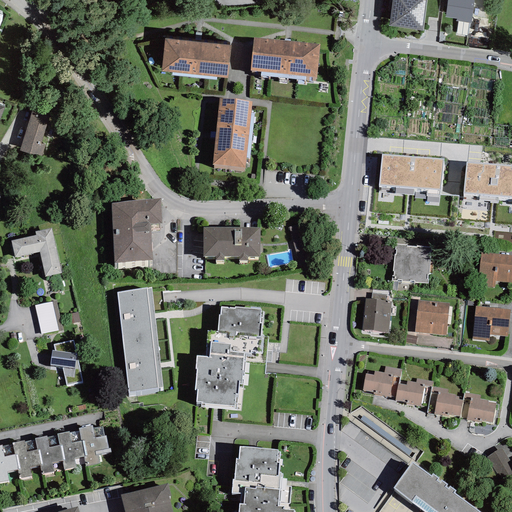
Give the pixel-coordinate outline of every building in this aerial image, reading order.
[(426,0),(391,0),(389,25),(422,30),(426,0)] [(447,0),(445,14),(456,15),(455,20),(471,22),(473,0),(447,0)] [(231,45),(164,38),(161,70),(228,77),(231,45)] [(319,54),(253,47),(250,80),(316,87),(319,54)] [(252,111),(219,108),(212,174),(245,178),(252,111)] [(48,116),(31,111),(20,150),(42,156),(45,144),(41,143),(48,116)] [(445,169),(380,161),(375,196),(441,204),(445,169)] [(511,175),(465,170),(461,203),(511,208),(511,175)] [(160,214),(111,217),(114,278),(151,276),(149,240),(161,240),(160,214)] [(36,242),(11,248),(14,264),(39,258),(45,283),(61,280),(52,235),(35,238),(36,242)] [(215,270),(224,270),(224,267),(238,267),(238,270),(247,271),(247,267),(260,267),(260,238),(203,238),(202,267),(215,267),(215,270)] [(431,254),(395,250),(392,285),(428,289),(431,254)] [(495,290),(495,284),(511,285),(511,260),(481,258),(478,288),(495,290)] [(152,298),(117,302),(129,399),(163,395),(152,298)] [(362,336),(388,338),(391,305),(365,303),(362,336)] [(449,309),(418,305),(414,337),(446,340),(449,309)] [(52,306),(36,310),(42,337),(58,334),(52,306)] [(489,343),(489,337),(508,339),(510,314),(475,311),(472,341),(489,343)] [(260,318),(235,316),(235,318),(221,317),(220,323),(219,323),(217,341),(207,340),(205,368),(196,367),(195,378),(196,379),(195,400),(197,400),(196,412),(234,415),(235,404),(238,404),(239,393),(241,394),(244,360),(251,361),(251,357),(260,358),(261,340),(262,333),(259,332),(260,318)] [(72,344),(53,349),(55,356),(52,356),(49,371),(61,373),(65,390),(82,386),(72,344)] [(399,375),(374,370),(374,374),(366,373),(362,389),(373,391),(373,393),(395,398),(398,383),(399,375)] [(406,384),(398,383),(395,398),(395,399),(406,401),(406,403),(421,406),(421,404),(428,406),(430,392),(431,386),(425,385),(425,383),(407,380),(406,384)] [(439,394),(430,392),(428,406),(427,412),(447,416),(447,413),(460,416),(463,399),(455,397),(456,394),(440,391),(439,394)] [(472,400),(463,399),(460,416),(460,418),(478,422),(478,419),(493,422),(496,405),(487,404),(488,400),(473,397),(472,400)] [(92,424),(78,427),(81,440),(82,439),(85,455),(83,455),(85,465),(99,462),(98,453),(111,451),(110,447),(108,448),(105,435),(95,437),(92,424)] [(69,430),(57,433),(59,444),(62,460),(64,468),(75,466),(73,457),(83,455),(85,455),(82,439),(81,440),(72,442),(69,430)] [(34,437),(35,439),(40,464),(41,473),(53,471),(52,462),(62,460),(59,444),(49,446),(47,434),(34,437)] [(24,439),(12,441),(14,452),(18,469),(20,478),(31,475),(29,467),(40,464),(35,439),(25,441),(24,439)] [(1,443),(0,443),(0,481),(9,479),(7,471),(18,469),(14,452),(4,455),(1,443)] [(278,447),(239,444),(239,456),(236,456),(234,478),(232,477),(231,490),(240,490),(238,511),(293,511),(294,509),(284,508),(284,504),(278,504),(280,474),(278,474),(279,460),(277,460),(278,447)] [(431,473),(412,459),(393,485),(429,511),(482,511),(453,490),(455,488),(450,484),(448,486),(445,484),(447,482),(441,478),(439,480),(435,477),(438,474),(433,471),(431,473)] [(167,481),(120,494),(125,511),(172,511),(169,495),(171,495),(167,481)]
